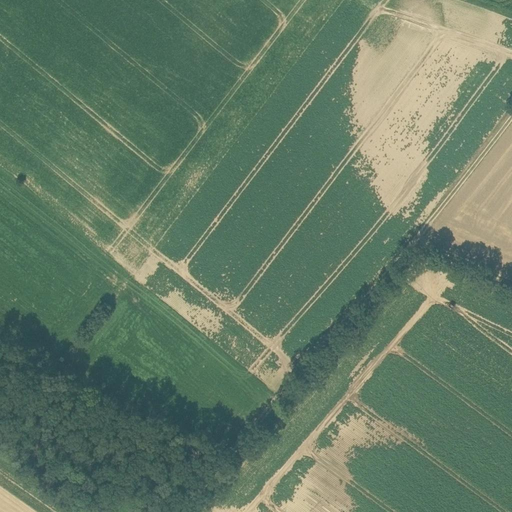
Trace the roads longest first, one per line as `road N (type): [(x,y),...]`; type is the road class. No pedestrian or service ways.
road 1 (track): [(511,284),(416,239),(182,511)]
road 2 (track): [(416,239),(511,115)]
